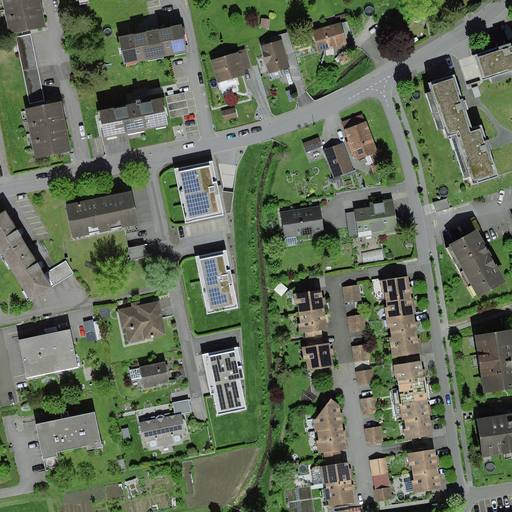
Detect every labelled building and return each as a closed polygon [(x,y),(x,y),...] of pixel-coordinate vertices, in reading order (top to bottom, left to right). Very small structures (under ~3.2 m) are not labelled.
[(3,0),(10,35),(46,28),(40,0),(3,0)] [(261,19),(260,27),(268,28),(269,20),(261,19)] [(348,21),(312,31),(319,53),(347,46),(345,39),(352,37),(348,21)] [(182,26),(120,39),(125,66),(188,53),(182,26)] [(281,40),(286,55),(294,52),(287,33),(279,35),(281,40)] [(16,39),(30,103),(44,100),(30,36),(16,39)] [(286,55),(281,40),(260,47),(269,75),(290,68),(286,55)] [(511,43),(474,55),(482,80),(490,78),(492,84),(511,77),(511,43)] [(239,52),(244,70),(250,68),(245,49),(238,51),(239,52)] [(239,52),(211,60),(217,83),(245,75),(244,70),(239,52)] [(450,136),(473,128),(460,88),(455,74),(428,83),(431,91),(426,93),(438,130),(445,127),(448,136),(450,136)] [(478,87),(472,88),(475,98),(481,96),(478,87)] [(185,93),(166,97),(170,119),(183,116),(189,115),(185,93)] [(136,104),(99,112),(105,139),(167,125),(161,98),(141,103),(140,99),(135,101),(136,104)] [(61,102),(25,109),(36,158),(72,150),(61,102)] [(239,109),(223,112),(224,120),(240,117),(239,109)] [(363,114),(341,122),(348,142),(346,142),(350,154),(352,153),(355,161),(365,157),(368,165),(385,159),(382,152),(378,153),(363,114)] [(473,128),(450,136),(465,179),(471,177),(474,184),(498,176),(481,125),(473,128)] [(318,137),(302,143),(306,152),(321,146),(318,137)] [(343,145),(323,152),(333,181),(354,174),(343,145)] [(213,161),(175,169),(186,223),(224,215),(213,161)] [(132,192),(66,206),(73,239),(138,225),(132,192)] [(446,198),(434,203),(437,212),(450,207),(446,198)] [(370,208),(355,210),(355,212),(346,213),(349,237),(358,236),(359,239),(399,233),(394,199),(369,203),(370,208)] [(320,206),(281,212),(285,237),(324,231),(320,206)] [(0,248),(8,263),(30,250),(7,210),(0,214),(0,248)] [(449,247),(480,302),(509,286),(478,231),(449,247)] [(145,245),(129,248),(131,260),(147,257),(145,245)] [(43,274),(30,250),(8,263),(31,302),(52,289),(51,287),(43,274)] [(238,308),(227,251),(196,256),(207,314),(238,308)] [(64,262),(43,274),(51,287),(71,275),(64,262)] [(408,276),(380,281),(382,293),(385,292),(387,302),(412,299),(411,294),(413,293),(412,287),(410,287),(408,276)] [(359,285),(343,288),(345,303),(362,300),(359,285)] [(321,290),(293,294),(295,305),(297,304),(299,313),(324,309),(324,304),(326,304),(325,298),(322,298),(321,290)] [(412,299),(387,302),(387,307),(384,308),(386,319),(414,315),(413,310),(415,309),(414,298),(412,299)] [(132,307),(118,310),(122,329),(125,328),(128,344),(166,336),(159,301),(141,305),(140,301),(131,303),(132,307)] [(108,307),(99,309),(101,318),(110,316),(108,307)] [(324,309),(299,313),(301,323),(298,324),(300,334),(304,333),(322,330),(327,330),(327,324),(329,323),(328,314),(325,315),(324,309)] [(363,315),(347,317),(350,333),(366,330),(363,315)] [(414,315),(386,319),(387,328),(390,327),(391,337),(416,333),(416,329),(419,328),(418,321),(415,322),(414,315)] [(93,320),(84,322),(87,342),(101,340),(98,322),(93,323),(93,320)] [(511,329),(475,336),(484,394),(511,389),(511,329)] [(322,330),(304,333),(306,346),(324,344),(322,330)] [(71,332),(19,342),(27,380),(78,370),(71,332)] [(389,338),(393,358),(419,353),(418,347),(421,346),(420,338),(417,339),(416,333),(391,337),(389,338)] [(306,360),(307,371),(333,367),(332,355),(334,355),(333,349),(331,350),(330,343),(324,344),(306,346),(302,347),(304,360),(306,360)] [(368,344),(352,347),(355,362),(370,360),(368,344)] [(239,346),(202,354),(211,395),(214,394),(218,414),(246,409),(240,380),(246,379),(239,346)] [(397,377),(398,385),(424,381),(423,377),(426,377),(425,370),(422,370),(421,361),(393,365),(395,378),(397,377)] [(142,378),(145,388),(170,383),(165,362),(130,369),(132,380),(142,378)] [(372,370),(355,372),(358,385),(374,383),(372,370)] [(397,391),(399,404),(427,400),(424,381),(398,385),(399,391),(397,391)] [(376,397),(360,400),(363,415),(379,412),(376,397)] [(173,402),(175,416),(192,412),(189,399),(173,402)] [(339,405),(331,399),(314,423),(315,431),(317,431),(342,427),(341,421),(344,421),(342,413),(340,413),(339,405)] [(402,421),(404,420),(430,416),(432,416),(430,404),(427,405),(427,400),(399,404),(402,421)] [(95,412),(35,424),(43,459),(57,456),(56,452),(87,446),(88,450),(103,447),(95,412)] [(511,413),(476,419),(482,458),(511,453),(511,413)] [(175,417),(139,425),(143,445),(187,435),(182,415),(175,417)] [(421,438),(433,436),(432,429),(434,429),(432,421),(430,421),(430,416),(404,420),(405,429),(403,429),(405,440),(418,438),(420,439),(421,438)] [(381,426),(364,429),(367,444),(383,441),(381,426)] [(342,427),(317,431),(319,441),(316,441),(318,454),(323,453),(340,450),(346,449),(345,440),(347,440),(346,431),(343,432),(342,427)] [(128,428),(121,429),(124,441),(130,439),(128,428)] [(435,449),(407,453),(409,466),(411,466),(412,473),(438,469),(437,466),(440,464),(438,455),(436,456),(435,449)] [(340,450),(323,453),(325,466),(342,464),(340,450)] [(386,458),(369,461),(372,476),(373,476),(388,473),(386,458)] [(314,485),(323,484),(351,480),(353,480),(351,469),(349,469),(348,463),(342,464),(325,466),(321,467),(321,469),(312,470),(314,485)] [(438,469),(412,473),(414,480),(411,480),(411,482),(404,483),(406,493),(413,492),(414,493),(441,489),(440,483),(442,482),(441,474),(438,474),(438,469)] [(388,473),(373,476),(375,490),(390,488),(388,473)] [(328,500),(329,506),(354,503),(352,494),(355,494),(354,485),(352,485),(351,480),(323,484),(326,500),(328,500)] [(375,490),(374,490),(376,502),(392,499),(390,488),(375,490)]
